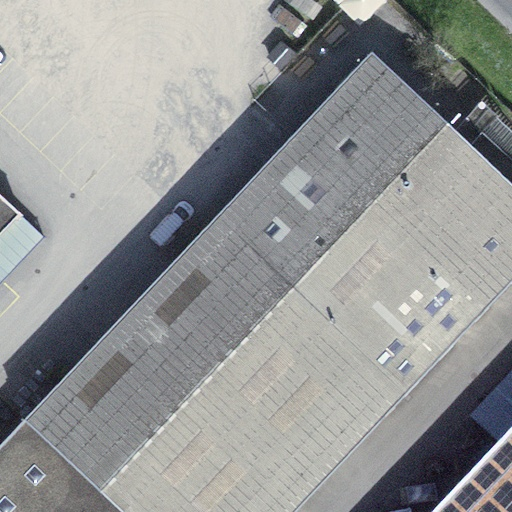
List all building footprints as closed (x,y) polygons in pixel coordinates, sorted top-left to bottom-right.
[(455,134),(372,56),(293,140),(348,191),(482,318),(511,286),(511,187),(471,149),(455,134)] [(471,149),(499,120),(483,105),(455,134),(471,149)] [(293,140),(217,220),(271,271),(348,191),(293,140)] [(271,271),(406,398),(482,318),(348,191),(271,271)] [(0,243),(23,219),(0,197),(0,243)] [(0,243),(0,287),(45,240),(23,219),(0,243)] [(287,511),(257,483),(368,365),(405,400),(406,398),(271,271),(217,220),(25,423),(89,484),(61,511),(287,511)] [(257,483),(287,511),(298,511),(405,400),(368,365),(257,483)] [(61,511),(89,484),(25,423),(0,449),(0,511),(61,511)] [(511,511),(511,432),(436,511),(511,511)]
